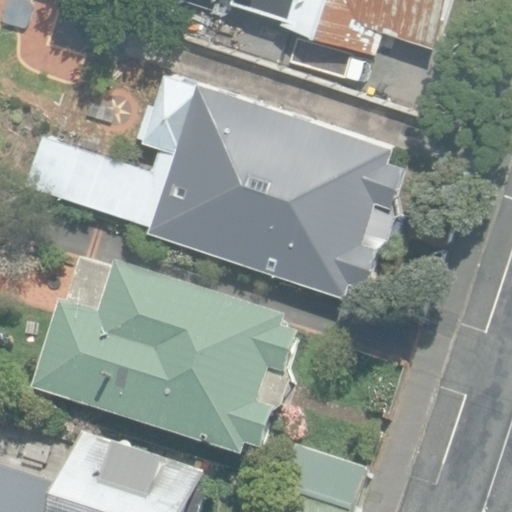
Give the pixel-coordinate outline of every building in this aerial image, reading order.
[(292,22),(384,52),(392,28),(445,45),(458,0),(248,0),(292,16),(292,22)] [(117,64),(166,79),(182,27),(133,12),(117,64)] [(160,227),(356,292),(361,277),(376,282),(417,160),(400,155),(404,143),(176,67),(164,103),(157,101),(147,132),(154,135),(153,138),(167,142),(159,167),(51,132),(35,181),(161,223),(160,227)] [(42,391),(252,460),(256,448),(272,454),(286,411),(291,408),(298,382),(296,378),(310,336),(293,331),(297,321),(229,299),(126,266),(124,272),(89,261),(74,307),(70,305),(42,391)] [(202,511),(215,475),(91,434),(73,488),(0,463),(0,511),(202,511)] [(288,488),(360,511),(373,471),(301,448),(288,488)] [(281,511),(356,511),(288,491),(281,511)]
